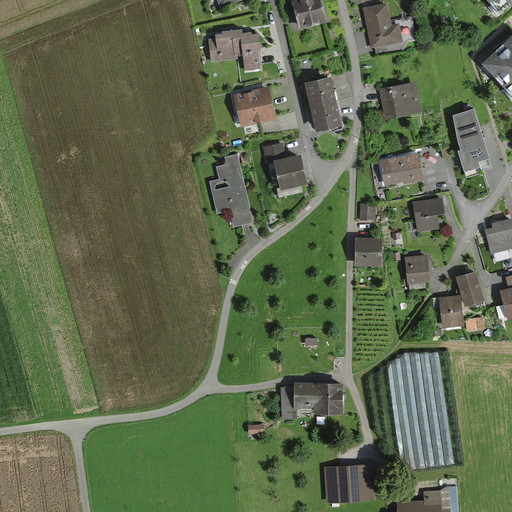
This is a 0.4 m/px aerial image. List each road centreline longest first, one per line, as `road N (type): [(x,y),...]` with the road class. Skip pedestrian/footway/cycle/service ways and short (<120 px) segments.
road 1 (track): [(395,504),(349,376),(350,150)]
road 2 (unclassified): [(333,180),(311,209),(246,262),(206,386)]
road 3 (track): [(206,386),(152,416),(0,433)]
road 4 (residential): [(333,180),(310,157),(271,0)]
road 5 (unclassified): [(341,0),(357,122),(333,180)]
road 6 (unclassified): [(511,170),(431,295)]
road 7 (track): [(206,386),(349,376)]
